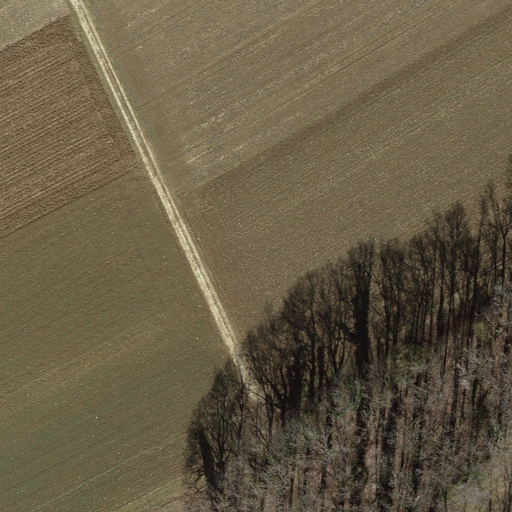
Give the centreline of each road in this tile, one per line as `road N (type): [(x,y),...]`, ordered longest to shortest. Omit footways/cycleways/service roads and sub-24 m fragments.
road 1 (track): [(274,431),(78,0)]
road 2 (track): [(274,431),(132,511)]
